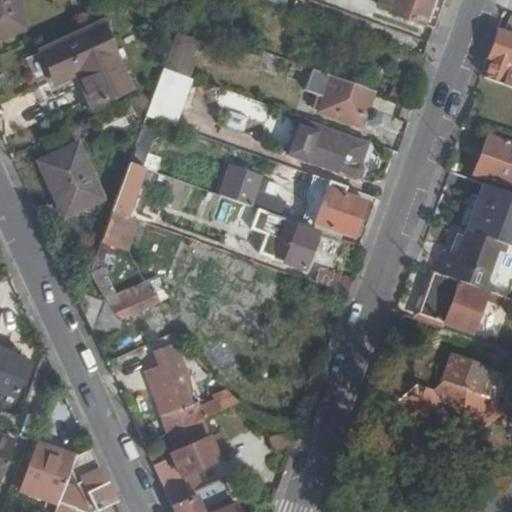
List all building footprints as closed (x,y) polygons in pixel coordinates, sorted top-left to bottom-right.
[(0,0),(0,34),(27,29),(21,0),(0,0)] [(433,27),(441,0),(377,0),(377,3),(389,7),(387,12),(433,27)] [(492,57),(486,75),(511,84),(511,16),(509,16),(504,31),(497,28),(487,55),(492,57)] [(94,104),(129,88),(100,24),(42,51),(57,81),(78,71),(94,104)] [(192,78),(163,68),(154,93),(146,115),(159,121),(175,126),(192,78)] [(372,91),(332,76),(326,94),(318,91),(313,107),(360,125),(372,91)] [(129,104),(95,120),(101,134),(135,118),(129,104)] [(146,115),(129,163),(142,167),(159,121),(146,115)] [(314,121),(310,135),(329,141),(333,128),(314,121)] [(372,148),(370,141),(333,128),(329,141),(310,135),(302,157),(353,176),(362,173),(365,166),(362,162),(362,160),(369,157),(372,148)] [(509,184),(511,176),(511,143),(488,135),(473,170),(509,184)] [(64,216),(102,198),(75,143),(38,160),(64,216)] [(111,209),(127,215),(143,167),(142,167),(129,163),(111,209)] [(220,194),(279,215),(284,200),(260,191),(264,178),(230,165),(220,194)] [(320,208),(330,180),(319,177),(310,204),(320,208)] [(342,193),(344,186),(330,180),(320,208),(310,204),(303,224),(314,227),(316,221),(353,235),(364,201),(342,193)] [(511,197),(480,187),(466,228),(506,242),(511,243),(511,197)] [(125,248),(135,219),(127,215),(111,209),(101,239),(125,248)] [(313,230),(314,227),(303,224),(284,217),(277,228),(282,231),(275,252),(304,262),(315,230),(313,230)] [(443,248),(436,271),(487,290),(489,290),(506,242),(466,228),(456,225),(450,244),(453,245),(451,251),(443,248)] [(347,293),(352,279),(319,268),(314,282),(347,293)] [(436,271),(434,270),(418,310),(472,330),(485,296),(487,290),(436,271)] [(118,317),(159,299),(153,287),(110,306),(118,317)] [(487,290),(485,296),(509,305),(511,299),(489,290),(487,290)] [(90,299),(78,303),(84,316),(95,310),(90,299)] [(124,327),(118,317),(110,306),(104,299),(91,330),(95,341),(124,327)] [(171,334),(150,341),(155,356),(142,361),(157,404),(185,394),(178,374),(184,371),(171,334)] [(0,347),(0,353),(14,359),(16,353),(0,347)] [(0,354),(0,395),(16,402),(30,365),(0,354)] [(509,405),(441,380),(434,390),(401,379),(386,392),(381,405),(386,412),(378,417),(369,440),(396,447),(406,428),(399,418),(405,413),(410,419),(445,393),(462,412),(458,417),(470,432),(487,417),(492,419),(509,405)] [(178,464),(215,447),(205,424),(167,442),(170,448),(164,450),(168,458),(173,456),(178,464)] [(0,481),(1,482),(15,442),(0,435),(0,481)] [(269,450),(291,448),(295,435),(268,437),(269,450)] [(72,461),(73,455),(38,443),(21,489),(58,503),(72,461)] [(95,511),(114,502),(90,448),(73,455),(72,461),(75,462),(85,489),(75,509),(83,511),(95,511)] [(172,511),(238,511),(218,468),(193,478),(195,483),(190,485),(162,459),(151,464),(172,511)] [(83,511),(75,509),(58,503),(54,511),(83,511)]
